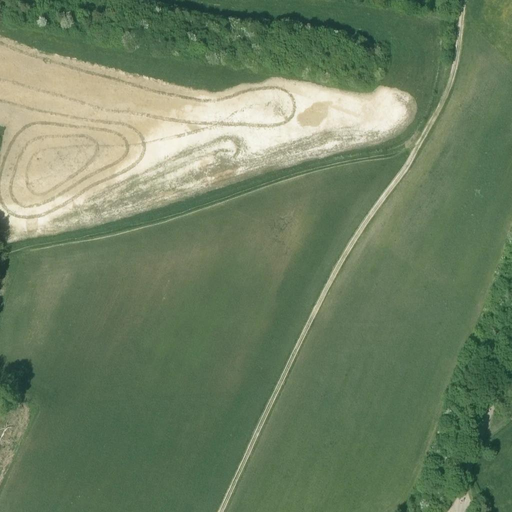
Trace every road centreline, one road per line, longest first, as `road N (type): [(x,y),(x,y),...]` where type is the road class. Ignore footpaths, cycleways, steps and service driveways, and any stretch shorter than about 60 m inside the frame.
road 1 (track): [(219,511),(337,265),(418,141)]
road 2 (unclassified): [(511,363),(474,448),(460,511)]
road 3 (track): [(461,0),(448,83),(418,141)]
